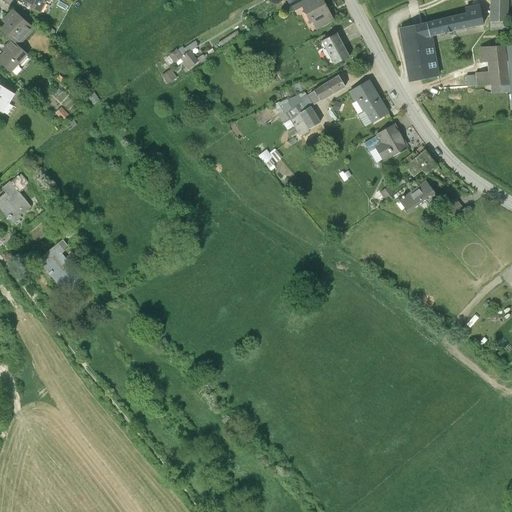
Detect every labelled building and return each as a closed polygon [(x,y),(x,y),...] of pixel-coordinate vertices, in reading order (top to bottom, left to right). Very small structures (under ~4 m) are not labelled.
[(54,4),(55,0),(27,0),(32,3),(31,5),(44,12),(48,3),(49,3),(50,2),(54,4)] [(304,6),(316,30),(334,20),(323,0),(298,0),(291,5),(294,11),(304,6)] [(487,0),(488,21),(506,21),(505,0),(487,0)] [(458,11),(458,15),(399,29),(408,80),(437,75),(430,36),(481,25),(476,7),(458,11)] [(16,39),(22,45),(37,28),(17,10),(7,21),(12,25),(7,31),(16,39)] [(335,63),(348,56),(336,33),(322,40),(335,63)] [(22,45),(16,39),(10,47),(12,48),(8,53),(3,59),(15,71),(15,70),(20,74),(21,74),(25,69),(25,68),(21,64),(31,53),(22,45)] [(172,53),(167,57),(171,63),(172,62),(173,64),(177,61),(178,61),(182,58),(191,69),(200,61),(189,47),(188,48),(186,45),(181,49),(180,48),(172,54),(172,53)] [(511,45),(478,48),(479,62),(485,61),(487,71),(474,72),(474,75),(475,85),(490,84),(491,90),(507,89),(507,92),(511,91),(511,45)] [(171,81),(181,77),(177,67),(167,71),(171,81)] [(0,106),(7,111),(18,92),(4,84),(6,81),(0,74),(0,106)] [(339,75),(318,87),(314,90),(321,100),(345,85),(339,75)] [(475,85),(474,75),(464,76),(465,87),(475,85)] [(367,79),(349,90),(355,99),(357,98),(364,110),(357,113),(365,125),(387,112),(367,79)] [(314,90),(318,87),(316,84),(276,103),(279,108),(277,109),(285,122),(286,121),(293,134),(299,131),(301,133),(320,121),(311,106),(321,100),(314,90)] [(69,117),(74,111),(67,105),(62,110),(69,117)] [(375,145),(382,158),(406,144),(401,137),(400,137),(399,135),(400,134),(400,132),(400,131),(399,130),(398,130),(396,130),(392,123),(376,132),(377,133),(364,141),(368,149),(375,145)] [(406,163),(418,153),(414,148),(399,161),(403,165),(406,163)] [(423,148),(418,153),(406,163),(414,172),(421,166),(425,171),(436,164),(423,148)] [(1,204),(17,222),(26,214),(24,212),(34,204),(23,191),(33,182),(25,173),(15,181),(14,180),(7,186),(10,190),(0,198),(0,199),(2,202),(1,204)] [(398,198),(408,210),(424,197),(428,202),(436,195),(433,191),(434,190),(425,178),(398,198)] [(382,188),(387,195),(395,188),(390,181),(382,188)] [(443,204),(451,215),(462,207),(454,196),(443,204)] [(70,292),(87,278),(82,272),(86,270),(77,259),(74,262),(64,251),(72,244),(67,237),(42,258),(59,279),(63,276),(73,289),(70,292)]
